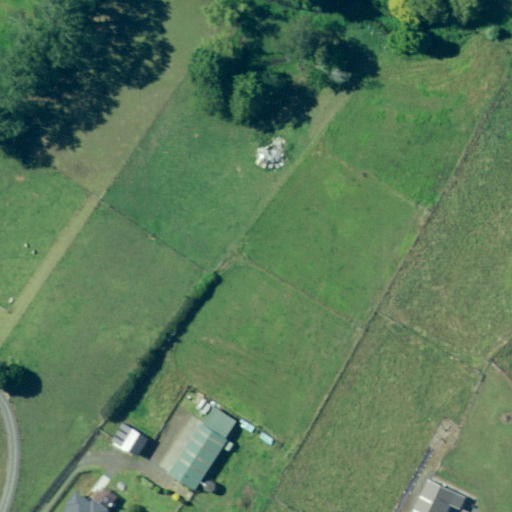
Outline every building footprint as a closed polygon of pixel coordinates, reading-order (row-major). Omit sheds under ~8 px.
[(390,40),(387,45),(393,49),(396,44),(390,40)] [(213,398),(214,397),(207,392),(206,394),(195,410),(203,414),(213,398)] [(237,421),(216,407),(215,406),(207,418),(203,423),(202,422),(170,473),(196,489),(228,439),(226,438),(237,421)] [(112,437),(125,421),(121,417),(122,416),(112,408),(96,427),(106,435),(108,434),(112,437)] [(139,457),(149,439),(133,429),(122,447),(139,457)] [(471,498),(433,481),(418,511),(451,511),(454,506),(465,511),(471,498)] [(103,493),(105,498),(110,498),(112,493),(110,489),(105,489),(103,493)] [(109,511),(111,510),(94,497),(91,501),(77,491),(67,504),(68,506),(63,511),(109,511)]
